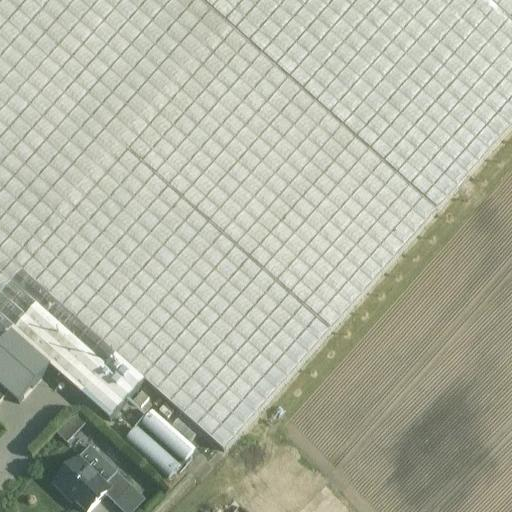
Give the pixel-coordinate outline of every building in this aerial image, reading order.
[(511,127),(511,0),(0,0),(0,388),(8,396),(9,395),(20,405),(51,369),(111,422),(146,382),(226,451),(511,127)] [(0,388),(0,405),(8,396),(0,388)] [(188,466),(200,453),(156,411),(144,424),(188,466)] [(173,483),(186,470),(141,428),(129,441),(173,483)] [(84,511),(90,511),(105,497),(115,506),(132,489),(117,475),(106,487),(79,460),(53,486),(67,500),(69,497),(84,511)]
